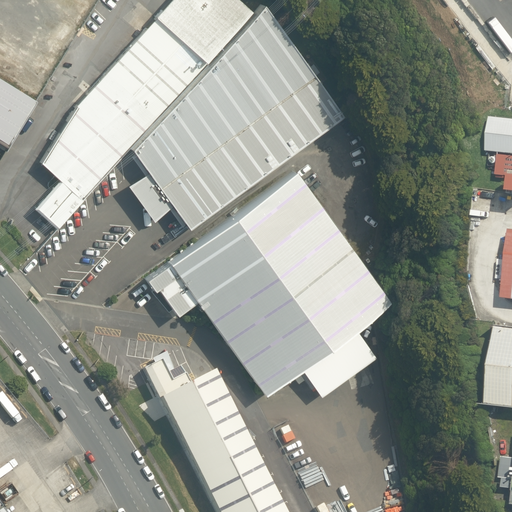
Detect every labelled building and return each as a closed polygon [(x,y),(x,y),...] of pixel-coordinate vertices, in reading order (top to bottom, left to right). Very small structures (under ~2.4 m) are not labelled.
[(205,62),(252,10),(240,0),(169,0),(156,16),(77,105),(41,162),(60,179),(34,208),(57,229),(83,200),(205,62)] [(190,228),(345,116),(264,3),(208,65),(132,148),(136,154),(131,156),(144,174),(128,184),(154,221),(169,208),(182,226),(186,222),(190,228)] [(0,142),(8,147),(6,150),(7,150),(36,99),(0,76),(0,142)] [(511,154),(511,119),(492,118),(488,152),(511,154)] [(511,176),(511,156),(501,156),(499,178),(508,179),(508,176),(511,176)] [(170,261),(170,262),(147,278),(156,290),(159,288),(178,314),(197,300),(266,394),(302,368),(321,396),(375,356),(356,329),(391,302),(297,169),(170,261)] [(511,329),(502,328),(494,405),(511,407),(511,329)] [(216,511),(286,511),(215,371),(190,384),(186,375),(185,375),(180,367),(174,369),(167,352),(152,359),(155,364),(143,369),(216,511)] [(511,458),(504,457),(501,478),(507,479),(506,488),(511,488),(511,458)]
